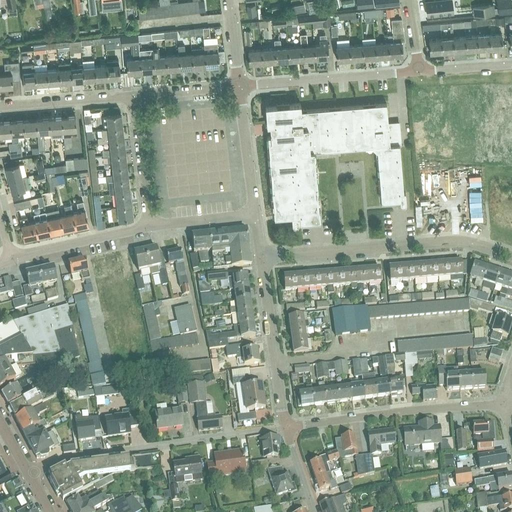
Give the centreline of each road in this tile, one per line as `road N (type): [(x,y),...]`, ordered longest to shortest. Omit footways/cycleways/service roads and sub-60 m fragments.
road 1 (residential): [(30,477),(60,461),(285,428)]
road 2 (residential): [(511,259),(462,243),(262,263)]
road 3 (residential): [(285,428),(504,405)]
road 4 (residential): [(239,87),(419,71)]
road 5 (residential): [(285,428),(262,263)]
road 6 (residential): [(10,258),(141,229)]
road 7 (residential): [(126,96),(141,229)]
road 8 (residential): [(256,215),(239,87)]
road 9 (residential): [(0,105),(126,96)]
